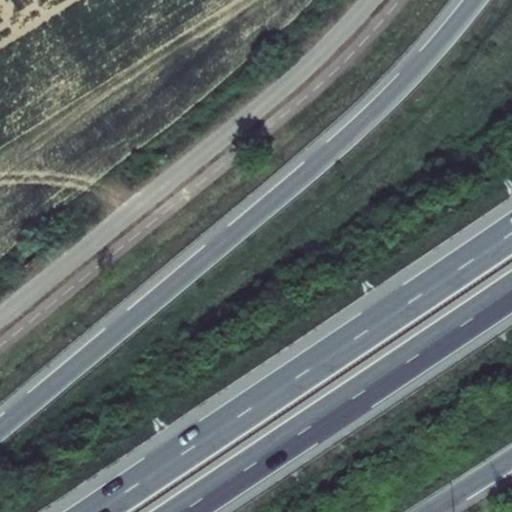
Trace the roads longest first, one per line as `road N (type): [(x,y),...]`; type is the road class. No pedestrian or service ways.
road 1 (trunk): [(476,0),(351,135),(0,431)]
road 2 (trunk): [(511,235),(99,511)]
road 3 (trunk): [(182,511),(511,290)]
